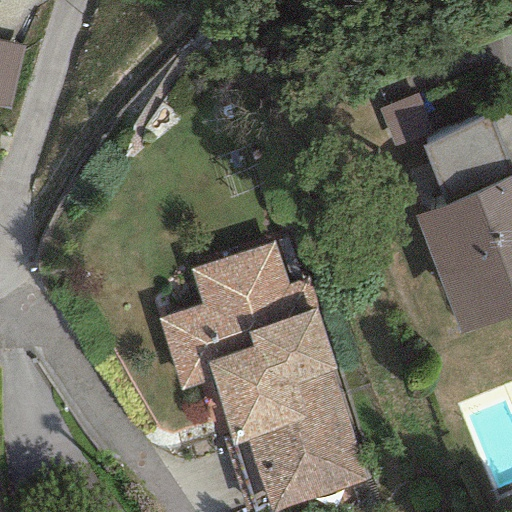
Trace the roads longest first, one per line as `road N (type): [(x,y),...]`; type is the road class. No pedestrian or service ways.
road 1 (track): [(224,0),(159,48),(110,99),(0,254)]
road 2 (residential): [(0,278),(166,511)]
road 3 (residential): [(69,0),(0,232)]
